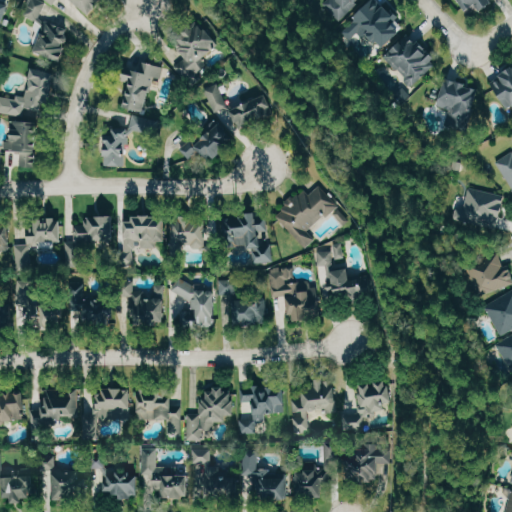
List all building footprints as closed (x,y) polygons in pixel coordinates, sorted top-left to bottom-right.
[(0,0),(0,21),(4,23),(9,3),(0,0)] [(38,53),(63,61),(74,31),(41,20),(47,2),(42,0),(32,0),(26,17),(47,24),(38,53)] [(73,0),(73,1),(96,15),(104,0),(73,0)] [(328,0),(325,4),(342,20),(361,0),(328,0)] [(376,0),(342,28),(355,44),(369,31),(384,49),(408,29),(383,0),(376,0)] [(460,0),(467,12),(480,5),(483,11),(495,5),(492,0),(460,0)] [(210,74),(203,55),(218,50),(208,24),(174,37),(191,82),(210,74)] [(414,85),(439,61),(412,33),(387,57),(414,85)] [(149,110),(156,77),(164,79),(167,65),(146,60),(144,70),(129,66),(126,80),(133,82),(128,106),(149,110)] [(0,101),(0,113),(35,115),(35,107),(50,107),(52,70),(32,69),(30,97),(0,95),(0,101)] [(511,70),(494,80),(511,111),(511,70)] [(483,88),(448,77),(446,84),(438,81),(433,98),(440,100),(439,106),(454,110),(451,121),(471,127),(483,88)] [(207,89),(217,112),(230,106),(220,83),(207,89)] [(232,106),(241,129),(276,115),(267,93),(232,106)] [(14,139),(6,139),(6,150),(23,150),(23,166),(42,166),(42,121),(14,121),(14,139)] [(202,148),(215,161),(233,144),(217,127),(204,139),(198,132),(182,147),(192,157),(202,148)] [(108,164),(127,165),(127,147),(130,147),(130,132),(109,131),(108,164)] [(511,156),(500,163),(511,186),(511,156)] [(299,239),(339,205),(322,184),(311,193),(305,187),(282,207),(286,212),(280,217),(299,239)] [(467,209),(459,208),(456,221),(499,229),(506,194),(471,188),(467,209)] [(275,261),(273,241),(269,241),(266,216),(260,216),(259,212),(225,216),(227,237),(236,236),(237,245),(253,243),(255,263),(275,261)] [(76,241),(116,239),(116,217),(75,218),(76,241)] [(174,218),(174,252),(184,252),(185,246),(209,246),(209,257),(218,257),(218,218),(174,218)] [(17,268),(34,268),(34,247),(57,247),(57,241),(64,241),(64,220),(29,219),(29,244),(18,244),(17,268)] [(0,251),(12,251),(11,225),(4,225),(4,232),(0,231),(0,251)] [(335,243),(337,259),(347,257),(345,242),(335,243)] [(68,246),(68,269),(84,268),(84,245),(68,246)] [(335,250),(320,250),(320,264),(335,264),(335,250)] [(511,284),(511,267),(511,266),(506,267),(501,254),(469,267),(480,297),(511,284)] [(354,277),(352,267),(337,269),(336,264),(328,265),(332,290),(336,289),(338,298),(371,293),(368,274),(354,277)] [(296,281),(295,266),(272,268),(275,296),(292,295),(294,320),(322,318),(319,280),(296,281)] [(217,289),(208,289),(180,276),(174,289),(185,294),(185,307),(183,313),(183,324),(218,323),(217,289)] [(42,279),(18,279),(18,306),(29,306),(29,322),(38,322),(38,317),(61,317),(61,298),(42,298),(42,279)] [(221,279),(222,294),(237,294),(237,279),(221,279)] [(169,323),(167,284),(156,284),(157,293),(132,294),(133,324),(169,323)] [(117,322),(116,299),(91,300),(90,288),(71,289),(72,316),(81,315),(81,323),(117,322)] [(501,333),(511,328),(511,290),(486,303),(501,333)] [(236,322),(272,322),(271,298),(235,299),(236,322)] [(0,331),(15,330),(12,303),(0,305),(0,331)] [(511,368),(511,336),(500,342),(511,368)] [(294,395),(297,431),(312,430),(311,417),(318,417),(318,413),(338,412),(337,385),(327,385),(327,378),(317,379),(317,389),(305,389),(306,394),(294,395)] [(346,429),(375,427),(374,423),(388,422),(386,400),(395,400),(393,380),(360,383),(362,413),(345,415),(346,429)] [(242,434),(259,433),(259,422),(268,422),(268,412),(288,412),(288,385),(243,386),(244,404),(241,404),(242,434)] [(134,388),(99,387),(99,414),(86,414),(85,438),(100,438),(101,418),(133,419),(134,388)] [(35,441),(50,440),(50,428),(59,427),(59,415),(81,415),(80,388),(42,389),(43,410),(34,410),(35,441)] [(140,419),(170,419),(170,436),(184,436),(184,412),(174,412),(174,389),(140,390),(140,419)] [(189,440),(213,440),(213,421),(229,421),(228,415),(236,415),(236,389),(201,389),(201,413),(189,413),(189,440)] [(0,420),(26,421),(27,395),(0,393),(0,420)] [(367,452),(340,454),(341,467),(351,467),(351,479),(392,476),(389,442),(366,443),(367,452)] [(160,466),(160,448),(145,448),(145,490),(163,490),(163,498),(189,498),(190,474),(183,474),(183,466),(160,466)] [(194,462),(213,463),(213,449),(194,448),(194,462)] [(290,495),(291,472),(261,471),(261,451),(246,450),(244,493),(290,495)] [(319,468),(319,461),(310,461),(310,471),(301,471),(301,496),(330,496),(330,468),(319,468)] [(240,495),(239,477),(229,477),(229,471),(216,472),(216,464),(207,464),(207,496),(240,495)] [(106,494),(133,493),(133,495),(142,494),(141,471),(122,472),(122,466),(105,466),(106,494)] [(52,498),(82,501),(86,470),(55,467),(52,498)] [(33,499),(32,476),(4,477),(5,497),(14,497),(14,500),(33,499)]
